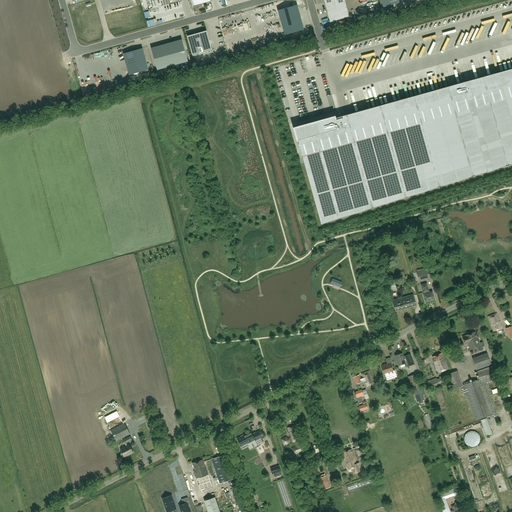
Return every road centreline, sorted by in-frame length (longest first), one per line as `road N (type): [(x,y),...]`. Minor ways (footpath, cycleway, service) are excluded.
road 1 (unclassified): [(51,511),(511,277)]
road 2 (unknown): [(511,11),(327,63),(331,76),(349,86),(511,43)]
road 3 (unclassified): [(62,0),(76,52),(265,0)]
road 4 (track): [(402,332),(458,485)]
